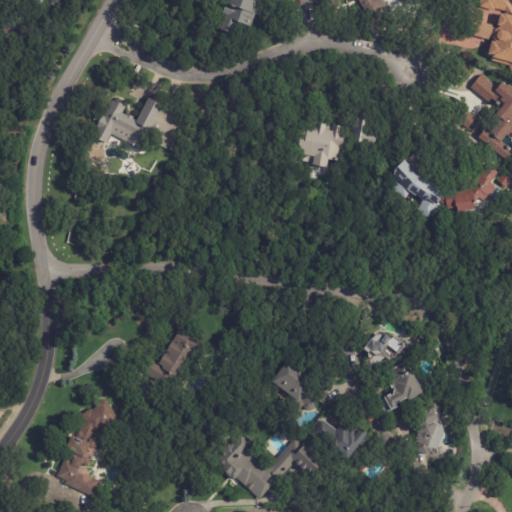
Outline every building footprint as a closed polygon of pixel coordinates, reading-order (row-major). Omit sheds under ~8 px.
[(266,0),(260,17),(256,15),(250,30),(235,24),(230,36),(220,32),(226,17),(222,16),(226,6),(227,6),(229,0),(266,0)] [(383,0),(388,7),(370,19),(358,0),(383,0)] [(511,70),(511,68),(510,67),(511,65),(492,60),(493,54),(489,53),(492,40),(475,35),(472,30),(474,21),(479,20),(494,24),(493,26),(498,27),(501,12),(479,6),(481,1),(480,1),(480,0),(511,0),(511,70)] [(475,142),(504,164),(511,153),(511,149),(502,142),(509,133),(511,134),(511,90),(499,81),(495,86),(480,75),(469,88),(488,102),(493,97),(503,105),(475,142)] [(160,102),(163,104),(141,149),(111,134),(106,143),(94,137),(97,130),(95,129),(102,115),(104,116),(113,100),(125,107),(122,113),(126,115),(127,113),(134,117),(133,119),(137,121),(149,96),(160,102)] [(376,132),(378,133),(376,143),(352,139),(357,112),(369,114),(366,131),(376,132)] [(338,160),(329,159),(327,167),(315,164),(314,165),(308,164),(308,161),(303,160),(304,154),(298,153),(303,128),(308,129),(309,126),(317,127),(318,122),(326,124),(325,129),(331,130),(332,124),(344,126),(343,133),(345,133),(343,149),(340,148),(338,160)] [(407,161),(419,175),(425,180),(427,178),(438,186),(438,187),(445,193),(456,191),(455,189),(470,186),(480,173),(481,175),(489,165),(491,167),(493,164),(500,169),(498,171),(499,172),(492,182),(496,185),(493,189),(496,191),(492,197),(489,195),(484,202),(479,198),(475,202),(476,208),(448,212),(447,203),(443,203),(440,200),(438,203),(443,206),(435,216),(432,214),(429,217),(418,208),(422,203),(421,202),(423,200),(410,190),(403,199),(390,185),(398,178),(394,174),(396,168),(405,160),(407,161)] [(498,181),(505,172),(511,178),(506,187),(498,181)] [(336,212),(333,212),(331,211),(331,208),(336,202),(338,202),(340,204),(341,206),(336,212)] [(179,377),(171,390),(144,373),(151,360),(163,367),(163,366),(159,364),(165,354),(166,355),(168,352),(167,351),(172,341),(177,344),(179,341),(174,338),(179,329),(200,341),(192,355),(189,353),(177,373),(180,375),(179,377)] [(406,344),(394,359),(393,357),(390,361),(386,358),(375,372),(364,364),(369,357),(369,353),(364,349),(373,338),(376,335),(382,334),(385,336),(387,334),(393,338),(395,336),(406,344)] [(334,385),(322,400),(318,397),(314,403),(314,407),(311,410),(308,411),(304,408),(304,405),(298,402),(272,381),(288,361),(297,368),(299,366),(308,373),(306,376),(319,385),(326,376),(335,384),(334,385)] [(413,373),(424,392),(409,401),(407,398),(397,404),(398,407),(392,411),(385,398),(391,395),(392,397),(395,395),(396,389),(394,387),(393,388),(388,381),(391,379),(388,373),(407,362),(413,373)] [(97,446),(96,448),(92,449),(89,447),(85,456),(91,459),(88,467),(82,464),(80,466),(88,470),(85,475),(100,482),(92,497),(64,484),(66,481),(57,477),(65,459),(68,461),(72,452),(66,449),(72,436),(77,438),(85,420),(81,416),(91,409),(92,410),(96,407),(95,406),(105,399),(119,421),(100,432),(98,429),(95,430),(94,435),(93,439),(96,440),(98,444),(97,446)] [(438,407),(435,414),(437,414),(434,424),(437,425),(426,455),(416,451),(417,447),(416,447),(418,443),(417,442),(418,439),(416,439),(418,434),(422,435),(422,434),(417,433),(418,430),(418,429),(417,432),(412,430),(413,428),(412,427),(411,430),(398,425),(402,414),(419,421),(426,403),(438,407)] [(324,420),(337,431),(344,421),(359,432),(360,430),(362,431),(363,430),(369,435),(367,438),(370,440),(364,447),(360,444),(347,462),(312,434),(323,420),(324,420)] [(200,450),(211,435),(219,441),(208,456),(200,450)] [(275,460),(295,439),(307,449),(308,448),(325,464),(311,479),(294,463),(278,480),(273,475),(267,482),(272,487),(260,500),(236,478),(234,480),(230,476),(229,477),(221,470),(224,467),(218,462),(223,456),(222,455),(224,454),(222,452),(229,444),(231,446),(241,436),(250,444),(247,447),(266,465),(268,462),(271,465),(275,460)]
